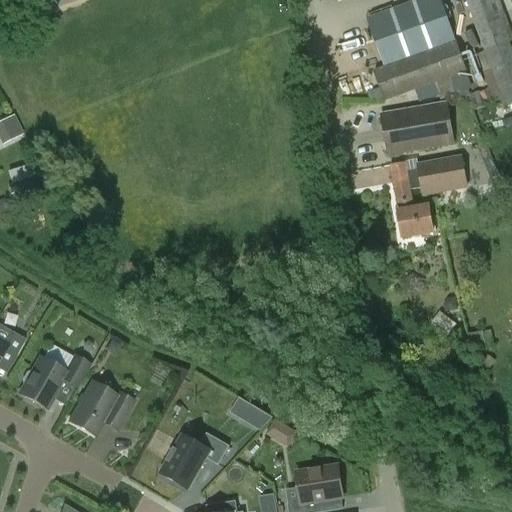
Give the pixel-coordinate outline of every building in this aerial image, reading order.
[(373,72),(384,104),(467,73),(440,0),(429,0),(368,22),(385,68),(373,72)] [(511,35),(498,0),(464,0),(485,53),(474,57),(481,74),(472,77),(478,93),(467,98),(473,113),(504,101),(506,107),(511,105),(511,50),(510,44),(511,43),(511,35)] [(387,158),(456,146),(448,103),(380,115),(387,158)] [(11,119),(0,124),(0,139),(3,146),(20,137),(11,119)] [(423,191),(465,183),(461,160),(419,168),(423,191)] [(402,240),(434,234),(429,208),(414,211),(405,166),(391,168),(399,214),(398,214),(402,240)] [(0,327),(0,360),(4,353),(15,359),(25,342),(0,327)] [(472,357),(488,354),(483,333),(467,336),(472,357)] [(47,411),(63,383),(76,391),(91,366),(77,358),(67,376),(40,360),(32,374),(29,372),(25,374),(21,381),(22,385),(25,387),(20,395),(47,411)] [(117,399),(92,384),(69,424),(95,439),(104,423),(111,421),(111,420),(121,425),(133,403),(119,395),(117,399)] [(240,397),(230,412),(264,433),(273,418),(240,397)] [(288,449),(298,434),(280,421),(269,436),(288,449)] [(182,437),(160,476),(188,492),(206,460),(218,467),(229,448),(207,435),(200,447),(182,437)] [(342,499),(338,469),(296,476),(301,504),(287,506),(287,511),(315,511),(315,503),(342,499)] [(206,511),(236,511),(236,503),(206,508),(206,511)]
